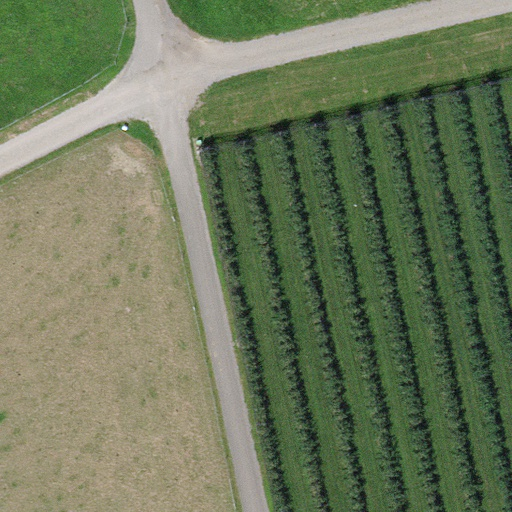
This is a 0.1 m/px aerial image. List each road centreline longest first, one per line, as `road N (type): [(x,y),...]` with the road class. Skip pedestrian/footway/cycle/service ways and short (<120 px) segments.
road 1 (track): [(0,166),(168,76),(511,0)]
road 2 (track): [(263,511),(151,0)]
